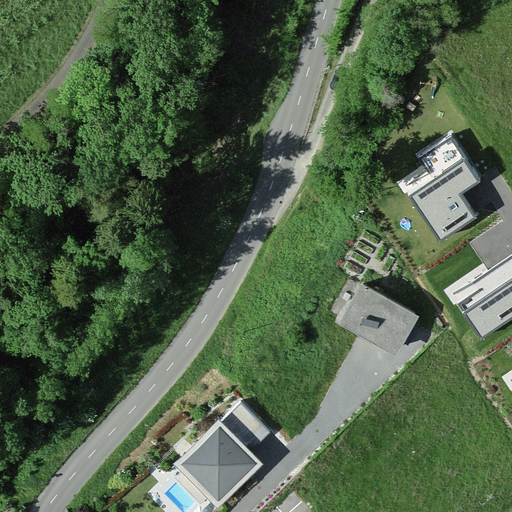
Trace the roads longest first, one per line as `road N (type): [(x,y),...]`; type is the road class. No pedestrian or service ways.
road 1 (tertiary): [(47,511),(169,372),(241,263),(333,0)]
road 2 (track): [(109,0),(73,67),(0,139)]
